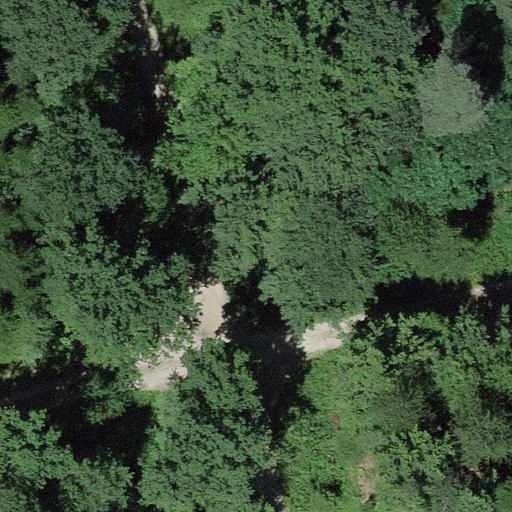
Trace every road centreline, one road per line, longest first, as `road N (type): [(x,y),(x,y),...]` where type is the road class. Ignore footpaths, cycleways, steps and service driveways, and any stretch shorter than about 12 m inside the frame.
road 1 (track): [(276,511),(212,348),(210,236),(136,0)]
road 2 (track): [(511,280),(212,348),(0,410)]
